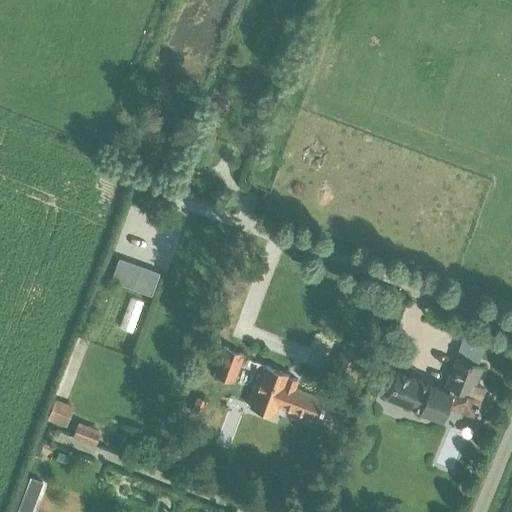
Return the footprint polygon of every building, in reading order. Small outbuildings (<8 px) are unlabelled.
[(96,343),(83,338),(53,418),(73,425),(80,407),(73,404),(96,343)] [(253,397),(247,416),(315,439),(324,410),(272,392),(277,377),(225,359),(217,384),(253,397)] [(462,365),(447,396),(470,407),(484,375),(462,365)] [(119,373),(111,418),(133,422),(140,376),(119,373)] [(404,384),(395,410),(438,426),(447,400),(404,384)] [(76,445),(80,433),(55,425),(51,437),(76,445)]
